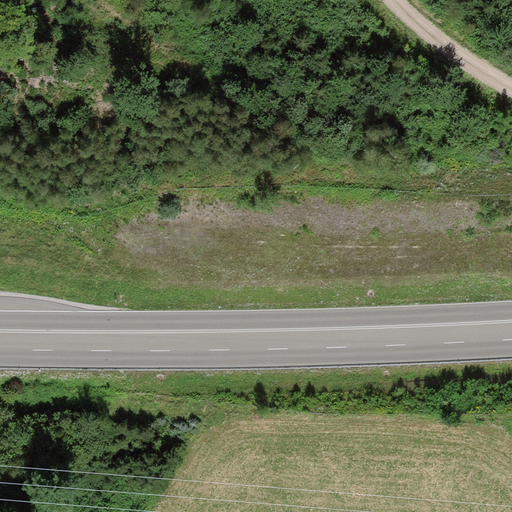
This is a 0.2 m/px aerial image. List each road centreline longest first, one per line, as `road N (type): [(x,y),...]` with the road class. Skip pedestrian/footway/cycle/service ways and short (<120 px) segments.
road 1 (trunk): [(0,342),(511,324)]
road 2 (track): [(511,459),(480,438),(250,424),(151,393)]
road 3 (track): [(402,0),(463,59),(511,85)]
